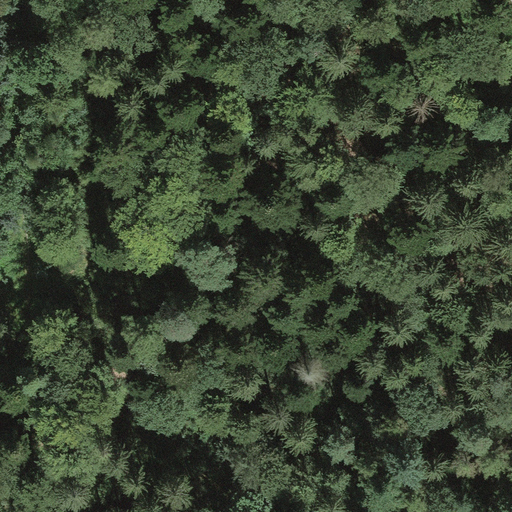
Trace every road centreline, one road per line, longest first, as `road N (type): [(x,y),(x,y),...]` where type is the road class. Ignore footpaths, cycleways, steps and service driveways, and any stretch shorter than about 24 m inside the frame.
road 1 (track): [(34,339),(17,123),(22,0)]
road 2 (track): [(34,339),(47,511)]
